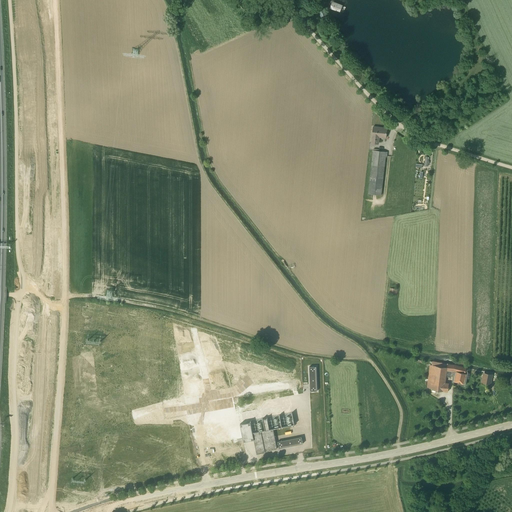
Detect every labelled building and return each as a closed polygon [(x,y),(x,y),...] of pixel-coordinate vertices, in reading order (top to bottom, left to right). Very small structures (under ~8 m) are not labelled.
[(343,5),(332,1),(329,8),(340,12),(343,5)] [(373,127),(371,144),(378,144),(379,137),(386,138),(387,130),(378,129),(378,128),(373,127)] [(373,151),(368,194),(381,196),(386,152),(373,151)] [(448,392),(449,383),(445,383),(446,375),(447,375),(447,376),(454,378),(453,381),(464,384),(466,373),(465,373),(466,370),(466,369),(466,368),(466,367),(464,367),(465,363),(462,362),(456,360),(455,364),(453,364),(448,363),(447,366),(432,361),(432,362),(431,365),(429,365),(427,387),(433,388),(433,390),(448,392)] [(317,392),(316,368),(309,368),(310,393),(317,392)] [(491,384),(493,375),(493,374),(483,373),(481,383),(491,384)] [(252,433),(250,422),(240,424),(243,442),(254,440),(257,454),(265,452),(265,451),(277,449),(273,429),(269,430),(267,418),(263,419),(265,431),(252,433)] [(230,427),(198,434),(202,454),(235,448),(230,427)] [(303,444),(302,437),(277,442),(279,449),(303,444)]
